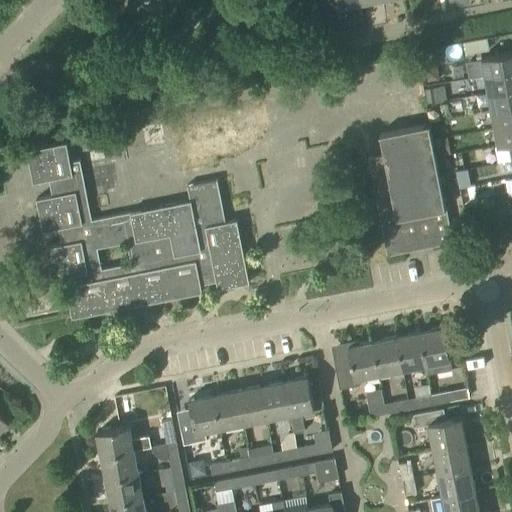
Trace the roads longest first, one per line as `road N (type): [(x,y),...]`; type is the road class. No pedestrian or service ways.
road 1 (residential): [(315,319),(160,345),(61,403)]
road 2 (residential): [(351,511),(315,319)]
road 3 (residential): [(487,286),(315,319)]
